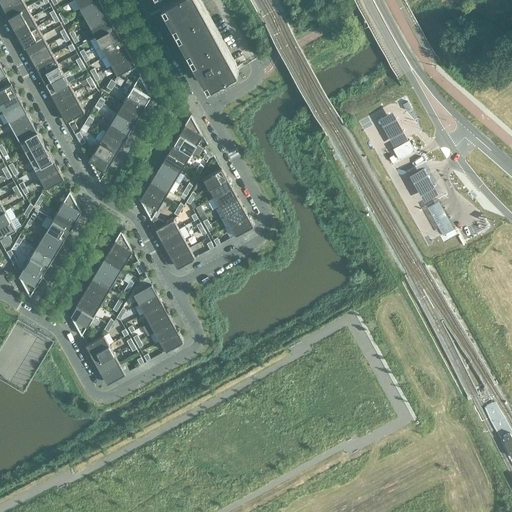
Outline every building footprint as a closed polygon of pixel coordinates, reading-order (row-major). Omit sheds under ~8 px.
[(9,16),(27,6),(23,0),(16,0),(4,7),(9,16)] [(86,17),(104,7),(99,0),(94,0),(81,8),(86,17)] [(203,10),(197,0),(166,0),(202,65),(204,69),(212,83),(226,75),(227,76),(237,70),(203,10)] [(15,25),(33,16),(27,6),(9,16),(15,25)] [(91,27),(109,17),(104,7),(86,17),(91,27)] [(20,35),(38,25),(33,16),(15,25),(20,35)] [(97,36),(114,26),(109,17),(91,27),(97,36)] [(25,44),(43,34),(38,25),(20,35),(25,44)] [(102,45),(120,36),(114,26),(97,36),(102,45)] [(30,54),(48,44),(43,34),(25,44),(30,54)] [(107,55),(125,45),(120,36),(102,45),(107,55)] [(35,63),(53,53),(48,44),(30,54),(35,63)] [(112,64),(130,54),(125,45),(107,55),(112,64)] [(41,73),(59,63),(53,53),(35,63),(41,73)] [(136,64),(130,54),(112,64),(118,74),(136,64)] [(46,82),(64,72),(59,63),(41,73),(46,82)] [(51,92),(69,82),(64,72),(46,82),(51,92)] [(151,94),(140,74),(128,94),(146,104),(152,95),(151,94)] [(0,101),(17,92),(12,82),(0,88),(0,101)] [(56,101),(74,91),(69,82),(51,92),(56,101)] [(62,111),(80,101),(74,91),(56,101),(62,111)] [(0,103),(4,111),(22,102),(17,92),(0,101),(0,103)] [(146,104),(128,94),(123,103),(140,114),(146,104)] [(67,121),(85,111),(80,101),(62,111),(67,121)] [(407,101),(403,103),(407,110),(411,108),(407,101)] [(10,121),(28,111),(22,102),(4,111),(10,121)] [(140,114),(123,103),(117,112),(135,123),(140,114)] [(394,145),(408,137),(391,106),(377,114),(394,145)] [(15,131),(33,121),(28,111),(10,121),(15,131)] [(135,123),(117,112),(112,122),(129,132),(135,123)] [(203,134),(192,114),(186,124),(185,123),(180,133),(197,143),(203,134)] [(20,140),(38,130),(33,121),(15,131),(20,140)] [(129,132),(112,122),(106,131),(124,141),(129,132)] [(25,149),(43,140),(38,130),(20,140),(25,149)] [(124,141),(106,131),(100,140),(118,151),(124,141)] [(197,143),(180,133),(174,142),(175,143),(192,153),(197,143)] [(415,148),(408,137),(394,145),(401,156),(415,148)] [(31,159),(49,149),(43,140),(25,149),(31,159)] [(118,151),(100,140),(95,149),(112,160),(118,151)] [(192,153),(175,143),(174,142),(168,151),(169,152),(186,162),(192,153)] [(36,168),(54,158),(49,149),(31,159),(36,168)] [(107,170),(112,160),(95,149),(89,159),(100,178),(106,169),(107,170)] [(186,162),(169,152),(168,151),(163,161),(164,161),(180,171),(186,162)] [(41,178),(59,168),(54,158),(36,168),(41,178)] [(422,160),(408,168),(425,197),(439,189),(422,160)] [(180,171),(164,161),(163,161),(157,170),(158,170),(175,180),(180,171)] [(227,177),(222,167),(204,177),(210,187),(227,177)] [(64,178),(59,168),(41,178),(47,188),(64,178)] [(175,180),(158,170),(157,170),(152,179),(153,180),(169,190),(175,180)] [(215,196),(233,186),(227,177),(210,187),(215,196)] [(169,190),(153,180),(152,179),(146,188),(164,199),(169,190)] [(220,206),(238,196),(233,186),(215,196),(220,206)] [(152,218),(164,199),(146,188),(140,198),(141,199),(152,218)] [(81,210),(70,190),(58,210),(76,220),(82,210),(81,210)] [(438,194),(427,201),(445,233),(456,227),(438,194)] [(225,215),(243,205),(238,196),(220,206),(225,215)] [(230,225),(248,215),(243,205),(225,215),(230,225)] [(0,225),(11,219),(6,210),(0,212),(0,225)] [(76,220),(58,210),(53,219),(70,229),(76,220)] [(42,223),(48,226),(53,218),(47,214),(42,223)] [(254,225),(248,215),(230,225),(236,235),(254,225)] [(180,228),(174,218),(156,228),(162,238),(180,228)] [(0,238),(17,229),(11,219),(0,225),(0,238)] [(70,229),(53,219),(47,228),(65,239),(70,229)] [(65,239),(47,228),(42,237),(59,248),(65,239)] [(167,247),(185,237),(180,228),(162,238),(167,247)] [(455,228),(446,232),(449,237),(457,233),(457,232),(455,228)] [(133,250),(122,230),(116,239),(110,249),(111,249),(127,259),(133,250)] [(59,248),(42,237),(36,247),(54,257),(59,248)] [(172,257),(190,247),(185,237),(167,247),(172,257)] [(54,257),(36,247),(31,256),(48,266),(54,257)] [(196,257),(190,247),(172,257),(178,267),(196,257)] [(127,259),(111,249),(110,249),(104,258),(105,258),(122,268),(127,259)] [(48,266),(31,256),(25,265),(43,276),(48,266)] [(122,268),(105,258),(104,258),(99,267),(99,268),(116,278),(122,268)] [(37,285),(43,276),(25,265),(19,274),(30,294),(36,285),(37,285)] [(116,278),(99,268),(99,267),(93,276),(94,277),(111,287),(116,278)] [(111,287),(94,277),(93,276),(87,286),(88,286),(105,296),(111,287)] [(158,293),(152,283),(134,293),(140,303),(158,293)] [(105,296),(88,286),(87,286),(82,295),(83,295),(99,305),(105,296)] [(145,312),(163,302),(158,293),(140,303),(145,312)] [(99,305),(83,295),(82,295),(76,304),(94,315),(99,305)] [(150,321),(168,312),(163,302),(145,312),(150,321)] [(82,334),(94,315),(76,304),(70,314),(71,314),(82,334)] [(155,331),(173,321),(168,312),(150,321),(155,331)] [(161,340),(179,330),(173,321),(155,331),(161,340)] [(184,341),(179,330),(161,340),(166,351),(184,341)] [(110,344),(104,334),(86,344),(92,354),(110,344)] [(97,363),(115,353),(110,344),(92,354),(97,363)] [(102,373),(120,363),(115,353),(97,363),(102,373)] [(126,373),(120,363),(102,373),(108,383),(126,373)]
